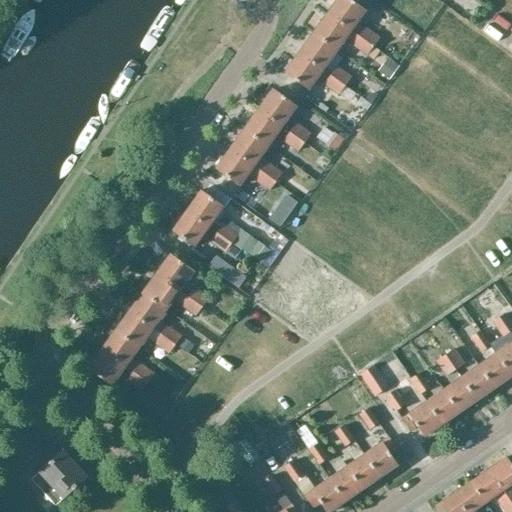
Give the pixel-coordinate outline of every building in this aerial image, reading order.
[(349,0),(338,0),(328,15),(351,31),(365,11),(349,0)] [(328,15),(314,35),(337,51),(344,41),(352,47),(366,56),(373,47),(370,45),(359,37),(351,31),(328,15)] [(364,30),(359,37),(370,45),(373,47),(378,39),(365,29),(364,30)] [(314,35),(300,55),(322,71),(337,51),(314,35)] [(300,55),(285,75),(308,91),(316,80),(324,86),(338,96),(343,89),(344,87),(341,85),(331,77),(322,71),(300,55)] [(336,69),(331,77),(341,85),(344,87),(351,78),(337,68),(336,69)] [(274,91),(259,111),(282,127),(296,107),(274,91)] [(369,95),(365,100),(371,104),(377,95),(375,94),(369,95)] [(246,129),(245,130),(268,147),(282,127),(259,111),(246,129)] [(296,126),(291,133),(301,140),(304,143),(310,134),(296,125),(296,126)] [(323,126),(315,138),(334,151),(342,139),(323,126)] [(245,130),(231,150),(272,180),(275,182),(282,173),(269,163),(260,157),(268,147),(245,130)] [(291,133),(284,142),(298,152),(304,143),(301,140),(291,133)] [(231,150),(217,170),(239,186),(246,176),(255,182),(269,192),(275,182),(272,180),(231,150)] [(201,192),(187,212),(228,242),(233,246),(239,249),(239,250),(247,255),(255,243),(239,231),(237,235),(235,233),(234,235),(223,227),(223,225),(215,220),(224,208),(201,192)] [(286,196),(269,219),(280,227),(297,204),(286,196)] [(187,212),(172,232),(195,248),(203,236),(223,250),(225,246),(228,242),(187,212)] [(225,246),(223,250),(234,258),(239,250),(239,249),(233,246),(228,242),(225,246)] [(269,253),(255,243),(247,255),(261,264),(269,253)] [(171,256),(157,276),(180,292),(194,272),(171,256)] [(157,276),(144,294),(166,311),(174,301),(182,307),(195,316),(196,314),(201,307),(188,298),(180,292),(157,276)] [(194,290),(188,298),(201,307),(207,299),(194,290)] [(144,294),(130,314),(174,345),(180,337),(167,328),(167,326),(159,321),(166,311),(144,294)] [(473,357),(387,412),(404,438),(511,367),(511,339),(505,329),(493,310),(475,322),(475,323),(458,334),(473,357)] [(130,314),(117,332),(140,348),(146,339),(155,345),(168,354),(169,353),(174,345),(130,314)] [(117,332),(103,351),(126,368),(134,373),(144,381),(147,383),(153,375),(150,373),(139,365),(139,366),(131,360),(140,348),(117,332)] [(183,339),(178,346),(187,353),(192,346),(183,339)] [(442,346),(423,359),(433,375),(452,362),(442,346)] [(103,351),(89,370),(112,387),(126,368),(103,351)] [(409,370),(396,377),(404,393),(417,386),(409,370)] [(134,373),(128,381),(139,388),(142,390),(147,383),(144,381),(134,373)] [(384,412),(394,407),(383,387),(373,392),(384,412)] [(350,409),(355,425),(364,422),(359,406),(350,409)] [(321,438),(334,443),(339,430),(326,425),(321,438)] [(31,481),(55,506),(86,478),(62,452),(59,455),(43,438),(27,453),(42,470),(31,481)] [(249,466),(258,459),(244,440),(235,446),(249,466)] [(306,464),(316,459),(307,440),(297,445),(306,464)] [(369,441),(292,487),(306,511),(307,511),(384,466),(369,441)] [(283,457),(272,462),(284,484),(294,479),(283,457)] [(212,459),(191,474),(198,484),(219,469),(212,459)] [(511,467),(506,459),(488,472),(511,505),(511,487),(511,486),(511,484),(511,467)] [(471,484),(485,504),(494,497),(504,511),(511,511),(511,505),(488,472),(471,484)] [(281,490),(271,476),(261,483),(271,498),(281,490)] [(471,484),(453,496),(463,511),(476,511),(475,510),(485,504),(471,484)] [(463,511),(453,496),(436,508),(438,511),(463,511)]
